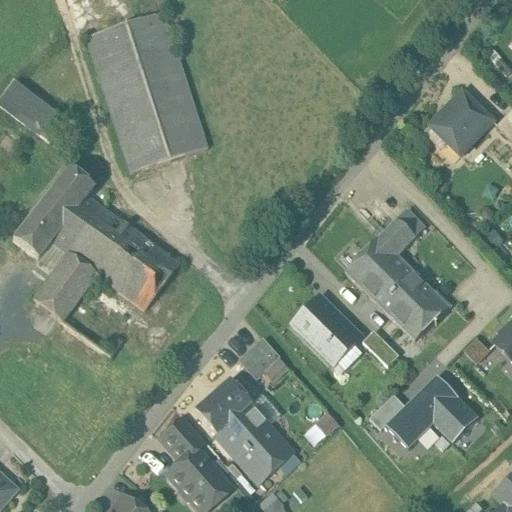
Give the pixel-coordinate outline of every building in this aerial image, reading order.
[(165,15),(87,39),(129,175),(207,151),(165,15)] [(57,116),(13,84),(0,101),(0,110),(39,140),(48,128),(57,116)] [(494,124),(464,94),(431,128),(461,158),(494,124)] [(511,114),(497,129),(511,144),(511,114)] [(67,141),(48,128),(39,140),(58,153),(67,141)] [(67,172),(12,244),(39,264),(50,249),(86,202),(94,192),(67,172)] [(180,267),(86,202),(50,249),(66,260),(95,280),(144,314),(180,267)] [(426,229),(409,213),(400,222),(415,238),(426,229)] [(400,222),(381,241),(396,257),(415,238),(400,222)] [(396,257),(381,241),(347,275),(392,319),(425,286),(396,257)] [(66,260),(33,305),(61,326),(70,314),(95,280),(66,260)] [(425,286),(392,319),(416,343),(449,310),(425,286)] [(362,340),(321,300),(293,328),(333,369),(362,340)] [(119,348),(70,314),(61,326),(111,361),(119,348)] [(511,327),(501,338),(502,339),(494,347),(511,365),(511,327)] [(363,343),(388,368),(399,357),(375,332),(363,343)] [(263,341),(238,364),(255,383),(280,360),(263,341)] [(432,426),(452,446),(477,421),(435,379),(387,427),(409,449),(432,426)] [(261,398),(249,409),(249,408),(214,439),(258,489),(292,457),(267,429),(280,418),(261,398)] [(328,417),(317,427),(327,437),(337,428),(328,417)] [(180,424),(160,442),(181,466),(195,453),(196,454),(202,449),(180,424)] [(181,466),(167,478),(178,491),(178,495),(186,505),(191,505),(197,511),(209,511),(230,493),(196,454),(195,453),(181,466)] [(511,511),(511,479),(494,497),(504,508),(499,511),(511,511)] [(0,481),(0,510),(15,494),(0,481)] [(137,511),(123,500),(113,511),(137,511)]
